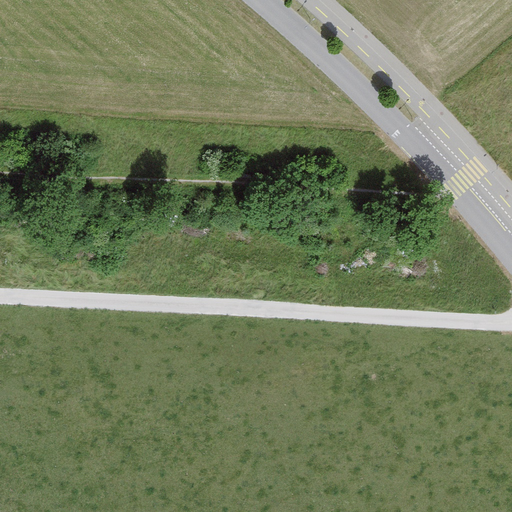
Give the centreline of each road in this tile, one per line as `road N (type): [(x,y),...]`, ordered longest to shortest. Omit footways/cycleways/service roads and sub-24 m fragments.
road 1 (track): [(511,326),(0,303)]
road 2 (tertiary): [(511,239),(261,0)]
